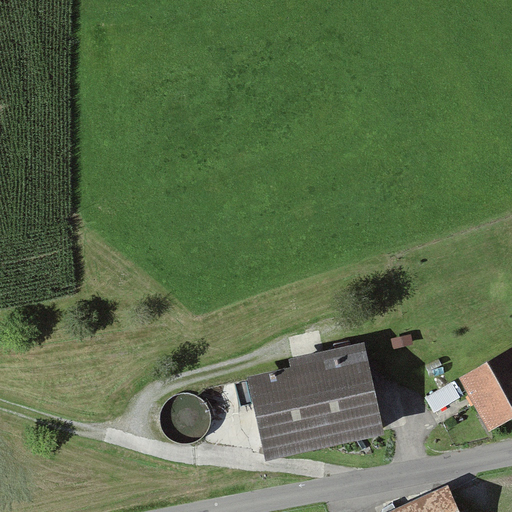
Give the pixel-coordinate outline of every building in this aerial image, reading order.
[(302,368),(261,376),(278,457),(395,433),(377,342),(300,358),(302,368)] [(511,356),(469,380),(499,433),(511,426),(511,356)] [(456,382),(428,396),(436,412),(464,398),(456,382)] [(163,400),(170,442),(208,435),(201,394),(163,400)] [(469,511),(461,491),(407,511),(469,511)]
